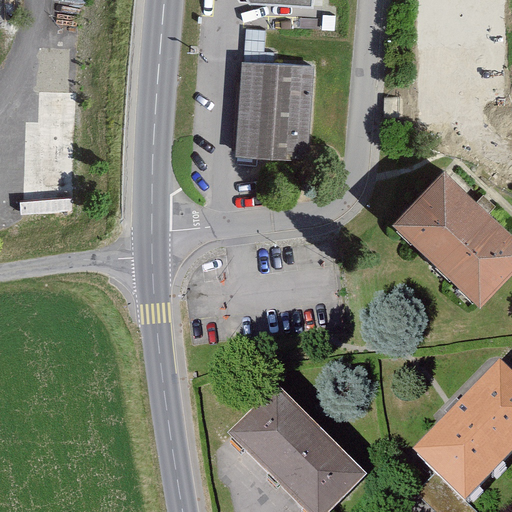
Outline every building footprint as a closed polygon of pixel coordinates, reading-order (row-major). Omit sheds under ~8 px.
[(264,53),(265,32),(247,31),(246,53),(264,53)] [(36,115),(23,115),(21,217),(72,219),(75,95),(65,95),(67,51),(38,50),(36,115)] [(267,61),(235,59),(230,155),(263,156),(307,159),(312,63),(267,61)] [(444,171),(393,226),(480,308),(511,274),(511,235),(489,214),(496,206),(484,195),(477,202),(444,171)] [(447,408),(409,447),(460,494),(511,442),(511,380),(492,362),(447,408)] [(269,387),(222,435),(297,511),(325,511),(360,478),(269,387)]
